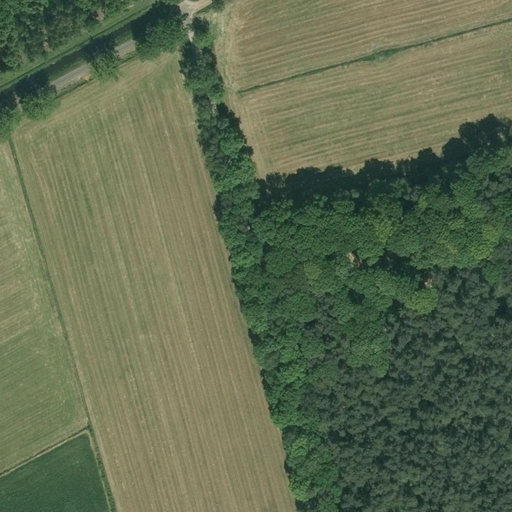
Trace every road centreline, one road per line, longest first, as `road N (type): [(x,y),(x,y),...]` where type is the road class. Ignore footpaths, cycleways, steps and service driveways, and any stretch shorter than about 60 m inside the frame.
road 1 (track): [(326,511),(184,12)]
road 2 (unclassified): [(0,113),(184,12),(180,0)]
